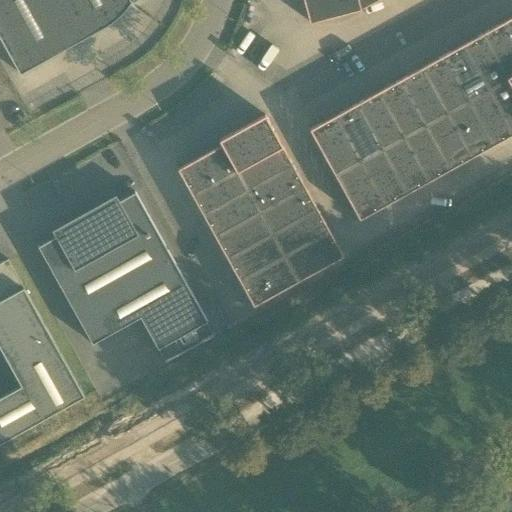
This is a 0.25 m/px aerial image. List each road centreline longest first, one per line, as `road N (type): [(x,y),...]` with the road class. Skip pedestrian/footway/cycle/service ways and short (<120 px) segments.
road 1 (unclassified): [(86,511),(511,280)]
road 2 (unknown): [(511,22),(355,102),(295,108),(235,83),(208,37)]
road 3 (unclassified): [(0,175),(153,91),(208,37),(216,0)]
